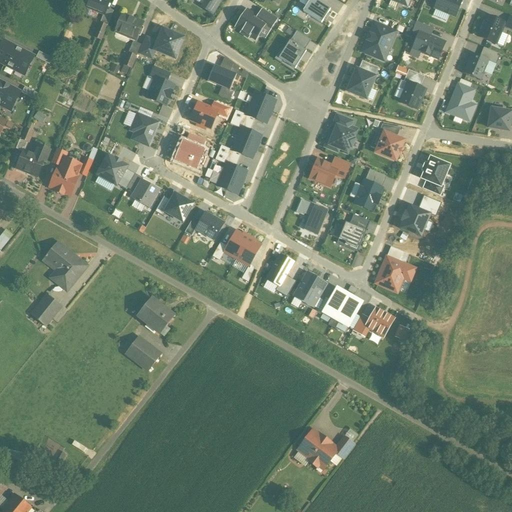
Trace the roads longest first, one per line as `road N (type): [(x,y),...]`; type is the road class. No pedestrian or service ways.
road 1 (residential): [(511,476),(0,186)]
road 2 (residential): [(211,38),(156,165),(240,215)]
road 3 (residential): [(426,129),(358,286)]
road 4 (residential): [(326,106),(274,235)]
road 5 (residential): [(478,0),(426,129)]
road 6 (residential): [(292,95),(240,215)]
